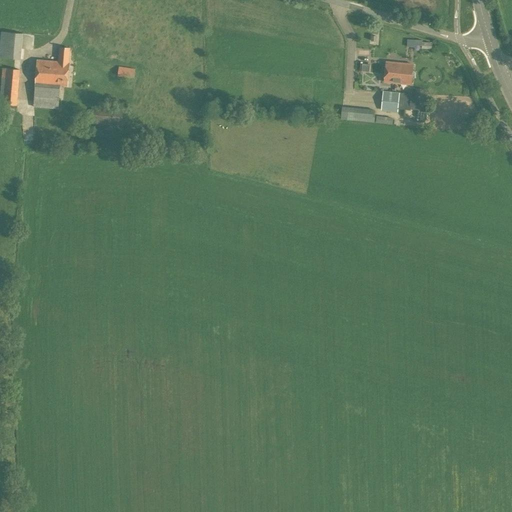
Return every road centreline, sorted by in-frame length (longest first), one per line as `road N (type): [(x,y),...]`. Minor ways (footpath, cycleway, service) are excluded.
road 1 (track): [(12,511),(9,295),(27,153)]
road 2 (unclassified): [(487,35),(460,39),(330,0)]
